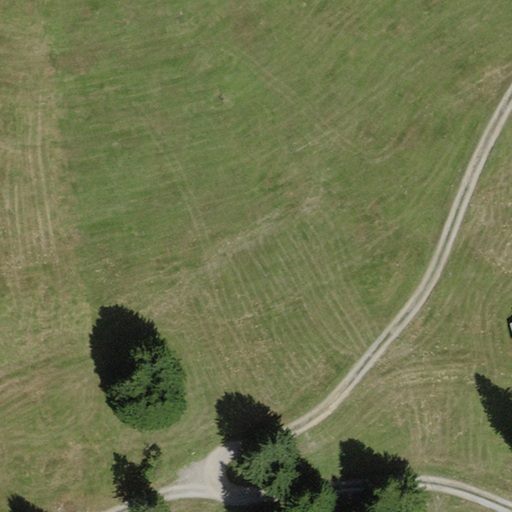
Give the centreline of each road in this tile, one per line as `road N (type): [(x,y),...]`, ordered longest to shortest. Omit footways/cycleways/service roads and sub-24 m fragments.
road 1 (track): [(511,100),(422,293),(331,399),(290,429),(219,448),(206,469),(210,488)]
road 2 (track): [(210,488),(226,497),(278,498),(365,485),(438,490),(507,511)]
road 3 (track): [(210,488),(71,511)]
